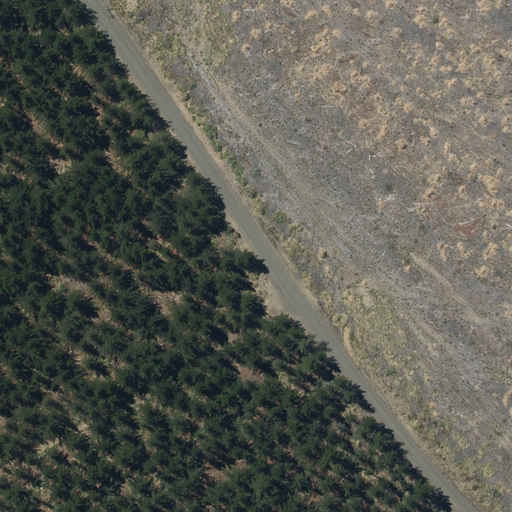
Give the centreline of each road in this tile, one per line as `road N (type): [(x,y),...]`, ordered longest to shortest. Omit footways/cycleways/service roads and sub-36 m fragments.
road 1 (track): [(42,0),(444,511)]
road 2 (track): [(0,473),(282,310)]
